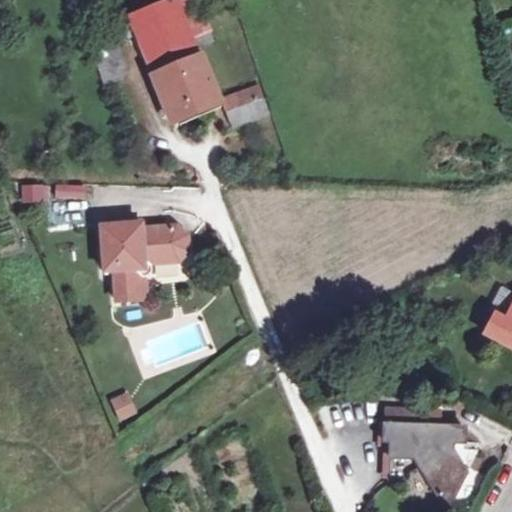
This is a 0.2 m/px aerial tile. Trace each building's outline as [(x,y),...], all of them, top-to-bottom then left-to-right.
[(219,103),(179,0),(167,0),(168,1),(132,14),(171,121),(219,103)] [(22,203),(47,202),(46,186),(22,187),(22,203)] [(56,186),(56,200),(87,200),(87,186),(56,186)] [(140,224),(100,227),(103,272),(113,271),(115,301),(135,300),(134,281),(141,281),(141,277),(150,266),(150,264),(178,262),(187,252),(187,236),(175,227),(141,229),(140,224)] [(141,281),(134,281),(135,300),(145,299),(144,280),(141,281)] [(487,318),(492,321),(502,326),(508,315),(506,314),(511,302),(511,299),(500,293),(487,318)] [(502,326),(492,321),(481,343),(509,357),(511,354),(511,302),(506,314),(508,315),(502,326)] [(129,391),(110,398),(120,422),(138,415),(129,391)] [(386,439),(384,459),(404,462),(429,499),(436,494),(448,502),(462,474),(448,453),(439,452),(440,444),(461,445),(460,429),(380,423),(378,439),(386,439)] [(404,462),(384,459),(382,480),(396,481),(415,508),(429,499),(404,462)]
